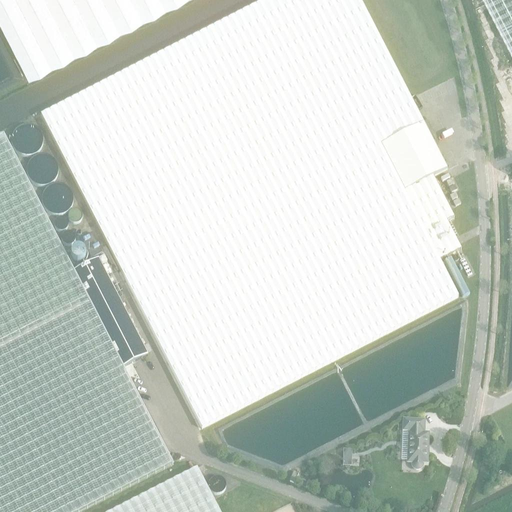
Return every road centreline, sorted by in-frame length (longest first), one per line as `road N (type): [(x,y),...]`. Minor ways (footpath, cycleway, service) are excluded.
road 1 (unclassified): [(444,0),(466,78),(483,250),(468,410),(440,511)]
road 2 (unclassified): [(349,511),(182,447)]
